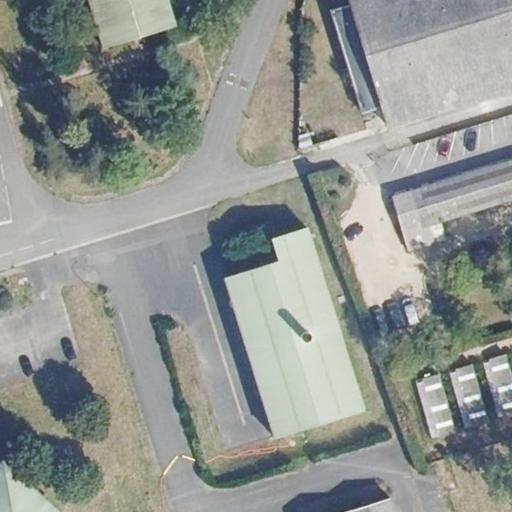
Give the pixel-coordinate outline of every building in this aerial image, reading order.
[(175,0),(91,0),(108,52),(183,24),(175,0)] [(511,86),(511,0),(351,0),(389,124),(511,86)] [(511,162),(398,197),(410,241),(511,209),(511,162)] [(282,268),(227,286),(275,435),(373,403),(314,230),(276,242),(282,268)] [(438,428),(454,424),(442,374),(426,378),(438,428)] [(0,511),(46,511),(0,468),(0,511)] [(407,511),(403,497),(357,511),(407,511)]
